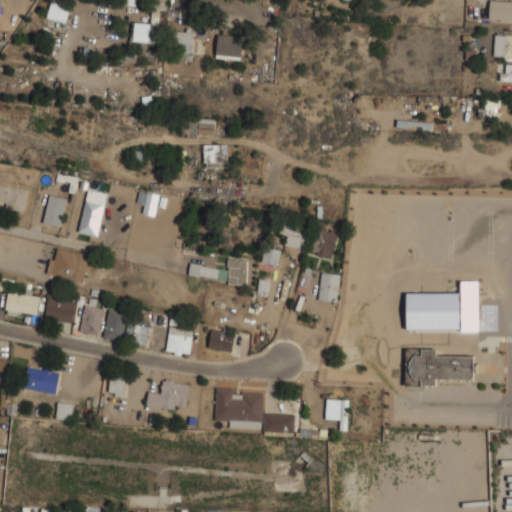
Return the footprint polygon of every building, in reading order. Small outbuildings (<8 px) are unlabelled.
[(70,6),(53,0),(50,0),(46,16),(64,22),(70,6)] [(133,42),(158,43),(160,10),(166,10),(166,0),(152,0),(151,23),(134,22),(133,42)] [(489,20),(511,20),(511,1),(489,1),(489,20)] [(172,52),(193,52),(193,30),(172,30),(172,52)] [(241,59),(242,36),(216,35),(216,58),(241,59)] [(511,57),(511,35),(494,35),(494,57),(511,57)] [(511,64),(506,64),(505,73),(500,73),(500,81),(511,81),(511,64)] [(479,107),(478,116),(500,117),(501,99),(485,99),(485,108),(479,107)] [(214,134),(215,119),(199,119),(198,134),(214,134)] [(197,124),(185,123),(185,136),(197,137),(197,124)] [(204,145),(205,168),(228,167),(227,144),(204,145)] [(0,204),(24,209),(29,183),(0,178),(0,204)] [(98,236),(106,193),(87,189),(79,232),(98,236)] [(43,223),(60,227),(67,198),(49,194),(43,223)] [(303,250),(309,229),(283,221),(279,233),(287,235),(285,244),(303,250)] [(333,257),(337,232),(315,229),(311,254),(333,257)] [(281,249),(265,246),(262,262),(277,265),(281,249)] [(47,273),(84,281),(89,255),(57,248),(55,260),(50,259),(47,273)] [(247,260),(229,259),(228,284),(247,285),(247,260)] [(229,269),(190,263),(188,275),(227,280),(229,269)] [(336,302),(340,275),(322,272),(318,299),(336,302)] [(41,297),(9,291),(5,314),(18,316),(19,311),(37,315),(41,297)] [(45,319),(73,322),(75,301),(47,298),(45,319)] [(80,331),(98,334),(103,308),(84,305),(80,331)] [(103,337),(121,341),(127,313),(109,310),(103,337)] [(170,316),(150,313),(148,325),(167,329),(170,316)] [(450,347),(466,347),(467,318),(450,317),(450,347)] [(149,327),(128,323),(125,340),(146,344),(149,327)] [(167,352),(191,354),(192,329),(168,327),(167,352)] [(208,347),(231,352),(235,335),(211,330),(208,347)] [(472,379),(472,371),(477,371),(477,364),(473,364),(473,356),(437,355),(437,348),(405,348),(405,385),(436,385),(436,379),(472,379)] [(60,371),(26,367),(23,389),(57,393),(60,371)] [(125,377),(109,376),(109,395),(125,395),(125,377)] [(148,391),(147,405),(175,409),(176,405),(186,407),(189,383),(163,380),(162,393),(148,391)] [(230,428),(262,429),(263,394),(233,393),(233,388),(216,387),(215,421),(230,421),(230,428)] [(340,430),(348,430),(349,400),(326,399),(326,419),(340,419),(340,430)] [(56,419),(72,420),(74,404),(58,402),(56,419)] [(294,433),(295,414),(264,413),(263,432),(294,433)]
